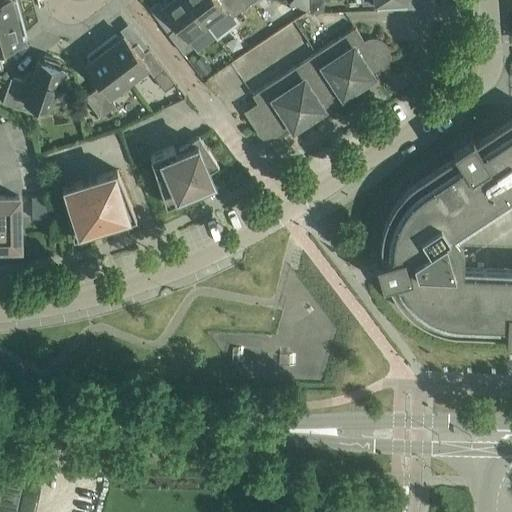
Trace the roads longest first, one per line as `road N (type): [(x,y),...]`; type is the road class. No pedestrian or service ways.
road 1 (residential): [(285,213),(486,77),(488,0)]
road 2 (residential): [(0,313),(108,293),(169,272),(285,213)]
road 3 (secondary): [(277,431),(0,427)]
road 4 (secondary): [(277,431),(374,445),(453,447),(487,437)]
road 5 (secondary): [(487,437),(455,425),(277,431)]
road 6 (unclassified): [(285,213),(193,86)]
